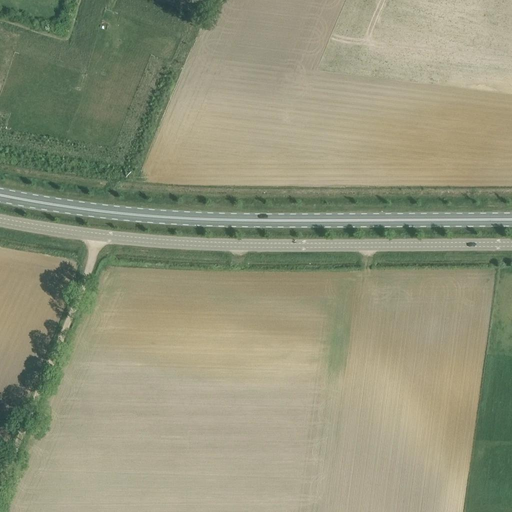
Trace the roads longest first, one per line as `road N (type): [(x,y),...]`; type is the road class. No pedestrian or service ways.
road 1 (tertiary): [(0,219),(101,238),(222,244),(511,243)]
road 2 (primary): [(511,217),(239,220),(114,213),(0,194)]
road 3 (track): [(101,238),(0,478)]
